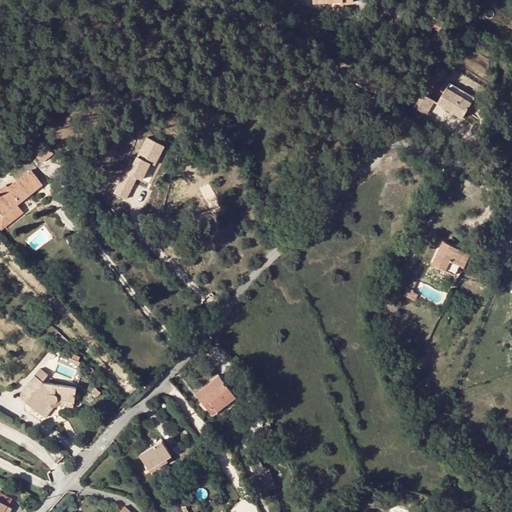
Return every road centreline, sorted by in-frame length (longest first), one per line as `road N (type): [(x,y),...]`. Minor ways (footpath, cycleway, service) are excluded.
road 1 (residential): [(511,154),(468,169),(406,144),(381,150),(35,511)]
road 2 (unknown): [(56,179),(63,219),(182,357)]
